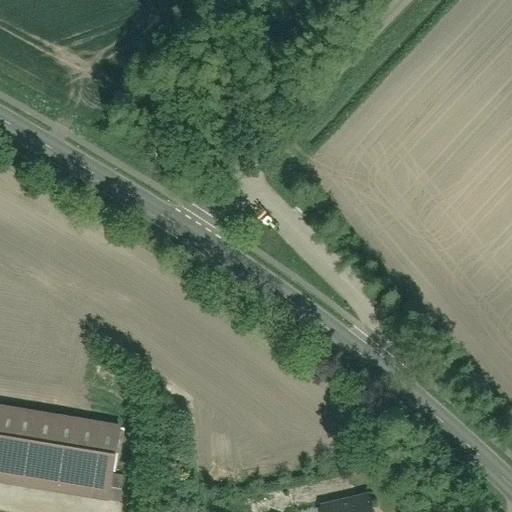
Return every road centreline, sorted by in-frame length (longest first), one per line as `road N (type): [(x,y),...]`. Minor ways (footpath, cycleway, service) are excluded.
road 1 (tertiary): [(511,485),(412,394),(199,232)]
road 2 (residential): [(199,232),(393,0)]
road 3 (tertiary): [(199,232),(0,121)]
